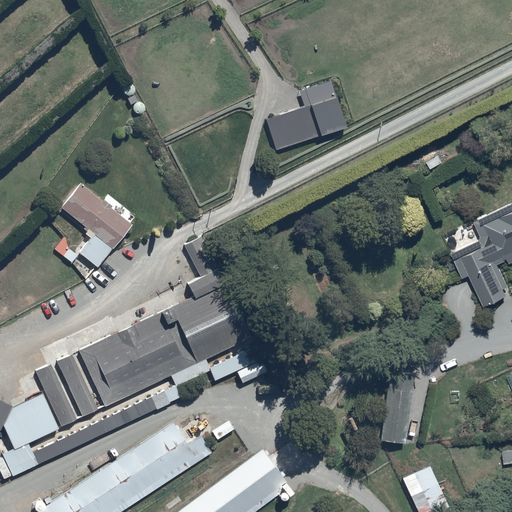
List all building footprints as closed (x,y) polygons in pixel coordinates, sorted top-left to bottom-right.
[(348,124),(332,80),(302,89),(307,104),(267,119),(278,150),(348,124)] [(125,82),(123,84),(122,86),(123,89),(124,91),(126,92),(129,93),(131,92),(133,90),(134,87),(134,85),(132,83),(130,81),(127,81),(125,82)] [(135,100),(133,102),(132,104),(132,107),(134,109),(136,110),(138,111),(141,110),(143,108),(144,105),(143,103),(142,101),(140,99),(137,99),(135,100)] [(438,155),(425,162),(430,170),(442,162),(438,155)] [(61,208),(92,231),(78,249),(98,264),(130,222),(80,184),(61,208)] [(511,203),(474,223),(480,235),(478,240),(450,254),(462,278),(468,275),(483,306),(505,295),(502,289),(507,286),(497,265),(505,260),(505,259),(507,258),(509,263),(511,262),(511,203)] [(0,397),(0,426),(2,422),(13,445),(1,451),(12,474),(180,394),(175,383),(209,367),(214,378),(261,356),(255,342),(208,364),(204,357),(250,335),(216,264),(201,233),(183,242),(199,273),(186,279),(192,293),(78,347),(104,403),(170,372),(174,382),(32,449),(27,440),(57,425),(40,388),(11,402),(0,397)] [(71,351),(55,358),(82,414),(97,407),(71,351)] [(265,369),(260,358),(236,369),(241,380),(265,369)] [(50,361),(34,368),(60,424),(76,416),(50,361)] [(413,375),(391,371),(381,438),(403,442),(413,375)] [(229,419),(212,430),(216,437),(233,426),(229,419)] [(186,442),(173,421),(38,508),(41,511),(116,511),(211,451),(199,433),(186,442)] [(172,511),(250,511),(288,485),(260,447),(172,511)] [(511,450),(502,452),(503,464),(511,462),(511,450)] [(403,476),(419,511),(431,511),(447,504),(428,464),(403,476)] [(38,497),(36,497),(34,498),(33,500),(33,502),(34,504),(35,506),(37,506),(39,506),(41,505),(42,503),(42,501),(42,499),(40,497),(38,497)]
